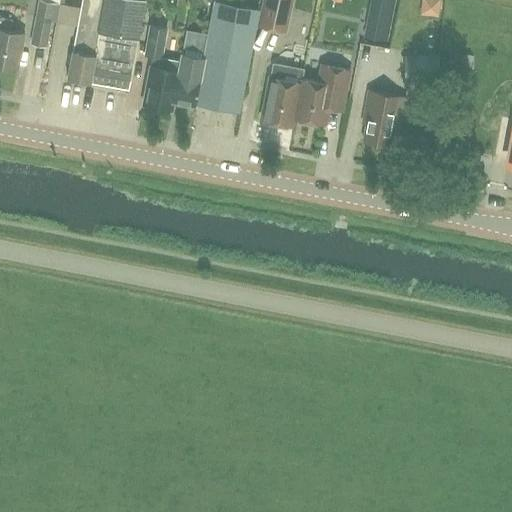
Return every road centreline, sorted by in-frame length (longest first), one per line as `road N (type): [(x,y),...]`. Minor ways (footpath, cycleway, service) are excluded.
road 1 (residential): [(511,350),(0,250)]
road 2 (tertiary): [(511,227),(0,128)]
